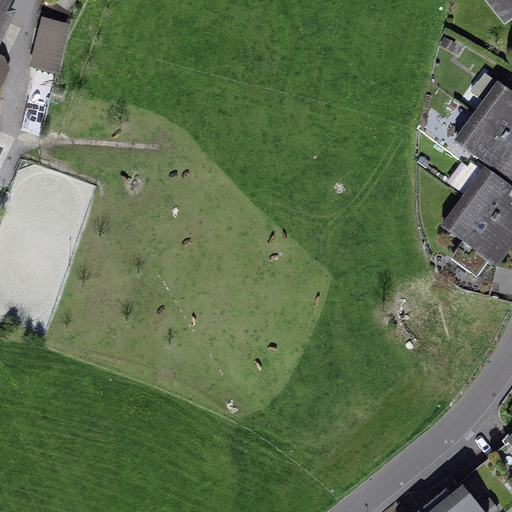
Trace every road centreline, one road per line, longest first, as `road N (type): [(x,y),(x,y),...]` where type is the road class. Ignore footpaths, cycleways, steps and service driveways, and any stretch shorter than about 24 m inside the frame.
road 1 (residential): [(355,511),(461,419),(511,349)]
road 2 (track): [(36,0),(24,120),(0,161)]
